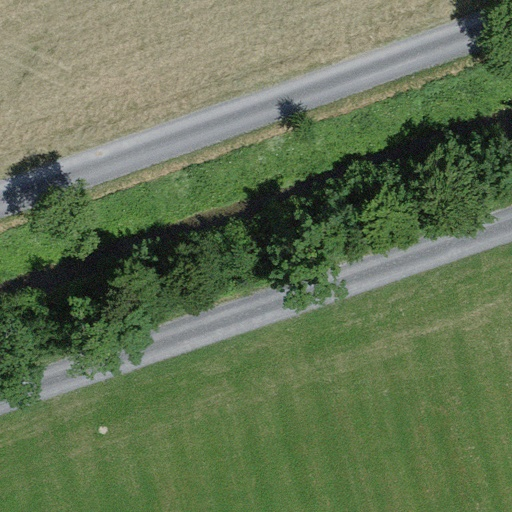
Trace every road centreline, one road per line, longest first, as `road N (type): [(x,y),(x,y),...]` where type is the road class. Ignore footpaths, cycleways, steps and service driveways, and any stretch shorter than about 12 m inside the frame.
road 1 (track): [(511,226),(0,406)]
road 2 (track): [(511,21),(0,198)]
